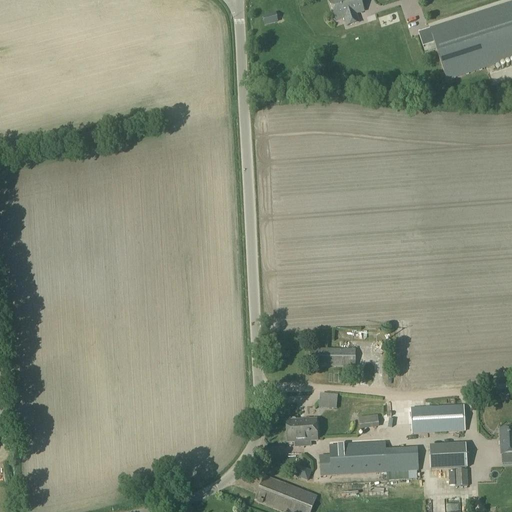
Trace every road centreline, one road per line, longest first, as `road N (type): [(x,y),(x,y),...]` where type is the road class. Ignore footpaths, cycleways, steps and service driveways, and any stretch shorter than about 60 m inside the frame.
road 1 (unclassified): [(237,0),(254,437),(221,483),(150,511)]
road 2 (track): [(256,386),(400,395),(511,385)]
